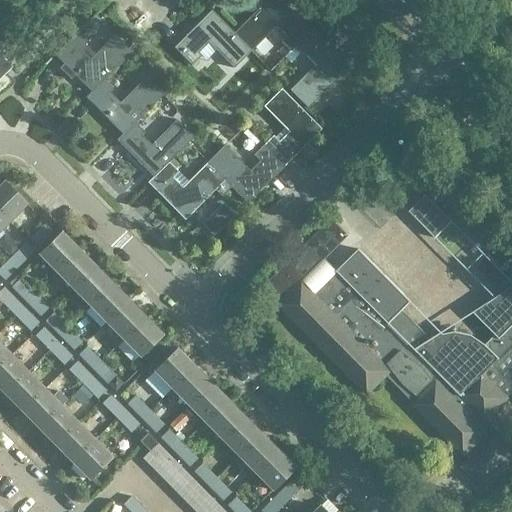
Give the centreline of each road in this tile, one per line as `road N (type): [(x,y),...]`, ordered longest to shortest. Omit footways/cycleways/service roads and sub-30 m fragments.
road 1 (residential): [(191,313),(445,58)]
road 2 (residential): [(389,511),(191,313)]
road 3 (residential): [(191,313),(31,151),(0,146)]
